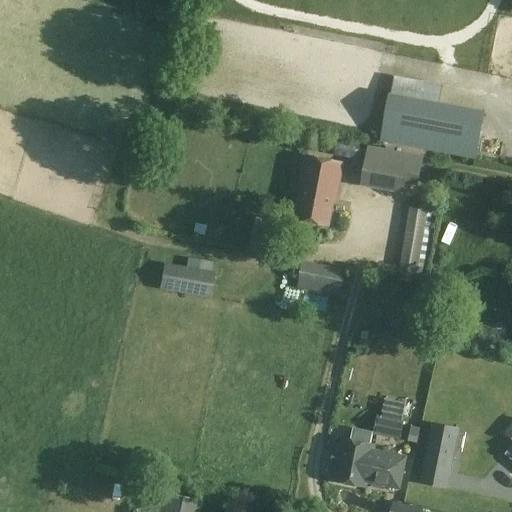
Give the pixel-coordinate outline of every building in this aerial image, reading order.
[(485,116),(390,99),(383,139),(478,156),(485,116)] [(402,190),(404,182),(417,185),(422,160),(382,151),(382,147),(370,144),(362,181),(402,190)] [(293,221),(329,227),(334,200),(338,200),(344,162),(305,154),(297,193),(299,193),(293,221)] [(248,207),(247,218),(272,220),(273,209),(248,207)] [(428,211),(410,208),(397,280),(416,284),(428,211)] [(254,245),(274,247),(276,231),(256,229),(254,245)] [(298,287),(340,296),(346,269),(303,261),(298,287)] [(214,272),(163,263),(159,289),(209,298),(214,272)] [(493,274),(498,292),(507,289),(501,272),(493,274)] [(380,434),(394,437),(402,438),(406,423),(383,418),(380,434)] [(447,488),(459,427),(432,422),(420,482),(423,483),(422,490),(433,492),(434,485),(447,488)] [(383,490),(386,486),(400,489),(406,457),(374,450),(375,446),(342,439),(339,453),(334,452),(332,463),(336,464),(333,480),(367,487),(368,482),(370,483),(372,488),(383,490)] [(201,511),(203,504),(164,495),(159,511),(201,511)] [(128,511),(130,502),(120,500),(117,511),(128,511)] [(428,511),(422,510),(423,509),(395,501),(391,511),(428,511)]
